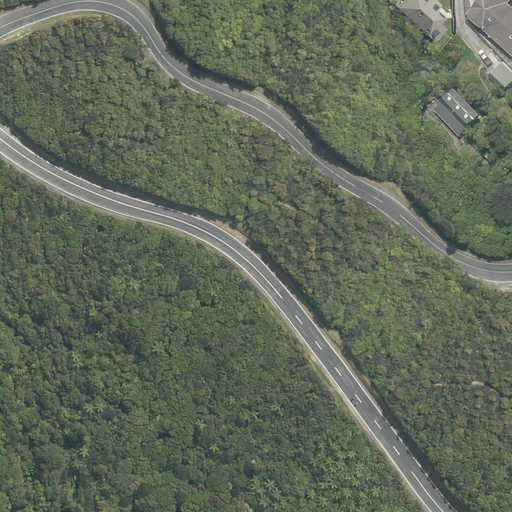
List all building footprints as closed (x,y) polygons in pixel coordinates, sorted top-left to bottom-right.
[(400,0),(395,6),(433,42),(446,29),(439,22),(443,18),(434,10),(439,5),(433,0),(400,0)] [(470,15),(511,53),(511,4),(511,3),(511,1),(511,0),(478,0),(477,1),(480,4),(470,15)] [(431,47),(436,52),(443,44),(438,39),(431,47)] [(488,77),(503,92),(511,83),(511,70),(504,62),(488,77)] [(435,109),(461,137),(484,115),(458,88),(435,109)]
